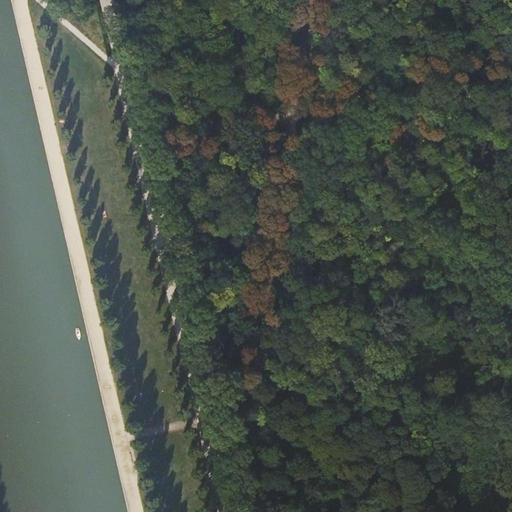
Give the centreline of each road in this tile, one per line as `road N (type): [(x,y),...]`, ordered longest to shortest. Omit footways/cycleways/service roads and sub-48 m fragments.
road 1 (track): [(308,0),(252,408),(115,439)]
road 2 (track): [(102,0),(220,511)]
road 3 (track): [(16,0),(132,511)]
road 4 (track): [(496,56),(476,54),(292,110),(133,144)]
road 5 (track): [(330,99),(511,386)]
road 6 (track): [(252,408),(277,411),(403,511)]
road 7 (track): [(511,123),(479,0)]
